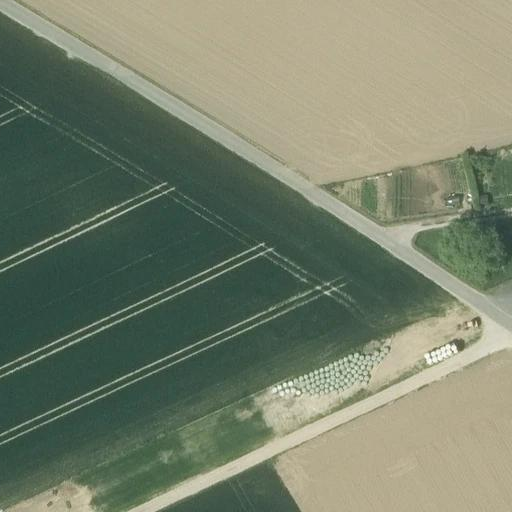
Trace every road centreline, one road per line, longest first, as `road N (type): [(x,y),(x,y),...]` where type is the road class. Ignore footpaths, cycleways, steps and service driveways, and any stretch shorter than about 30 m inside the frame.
road 1 (unclassified): [(0,6),(280,169),(511,327)]
road 2 (track): [(145,511),(511,338)]
